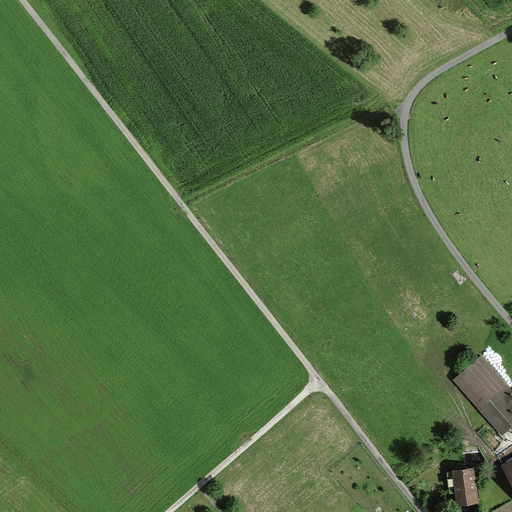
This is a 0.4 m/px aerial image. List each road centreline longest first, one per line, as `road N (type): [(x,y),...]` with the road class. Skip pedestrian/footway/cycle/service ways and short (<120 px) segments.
road 1 (track): [(425,511),(20,0)]
road 2 (track): [(511,32),(418,89),(403,134),(423,202),(511,321)]
road 3 (track): [(320,382),(172,511)]
